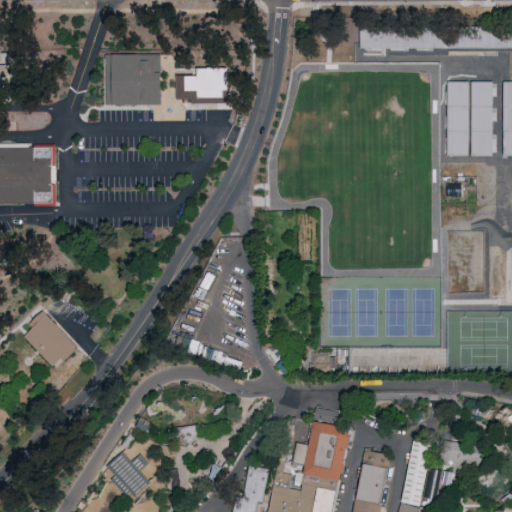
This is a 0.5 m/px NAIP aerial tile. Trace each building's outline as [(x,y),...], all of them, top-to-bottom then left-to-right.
[(511,26),(511,48),(361,49),(361,27),(511,26)] [(20,82),(21,51),(4,51),(4,49),(0,49),(0,88),(1,88),(1,82),(20,82)] [(107,108),(106,56),(160,56),(160,107),(107,108)] [(178,105),(178,71),(230,70),(230,104),(178,105)] [(447,156),(448,82),(495,83),(494,157),(447,156)] [(511,156),(503,156),(503,82),(511,82),(511,156)] [(0,206),(0,148),(55,149),(55,207),(0,206)] [(55,369),(23,334),(44,314),(76,349),(55,369)] [(327,418),(327,419),(336,421),(338,410),(319,406),(316,415),(327,418)] [(314,411),(351,419),(332,511),(267,511),(286,421),(311,425),(314,411)] [(406,502),(425,505),(430,474),(443,476),(443,474),(433,473),(438,443),(416,439),(406,502)] [(484,467),(487,445),(446,439),(442,464),(449,465),(447,482),(459,484),(462,463),(484,467)] [(106,465),(115,475),(111,478),(127,496),(131,493),(134,496),(150,483),(139,470),(147,463),(140,454),(130,462),(122,452),(106,465)] [(354,511),(365,453),(391,458),(380,511),(354,511)] [(235,511),(257,511),(259,501),(265,502),(270,468),(250,465),(245,496),(238,494),(235,511)] [(399,511),(420,511),(422,506),(402,502),(399,511)]
